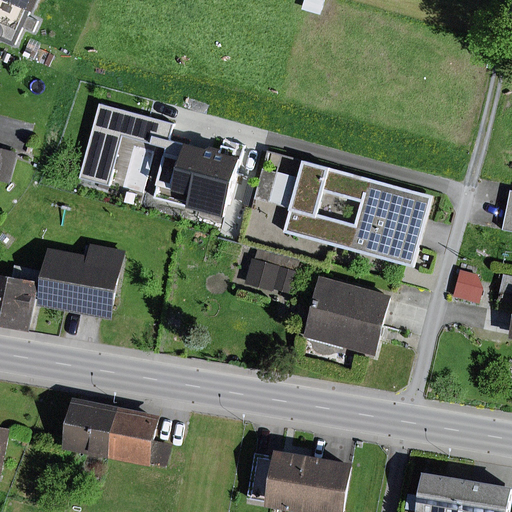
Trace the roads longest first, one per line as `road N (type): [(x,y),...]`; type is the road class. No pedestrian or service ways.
road 1 (tertiary): [(511,439),(0,351)]
road 2 (track): [(511,28),(470,191)]
